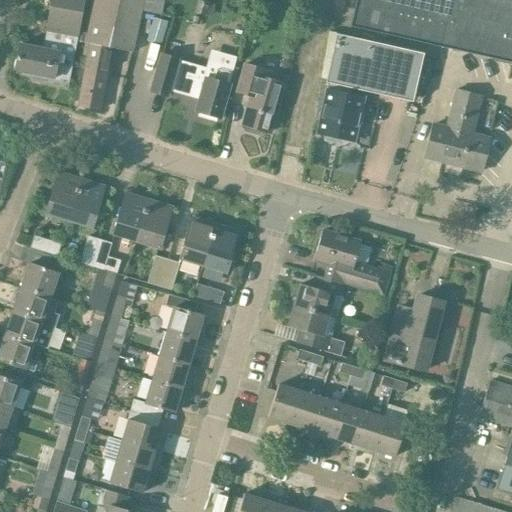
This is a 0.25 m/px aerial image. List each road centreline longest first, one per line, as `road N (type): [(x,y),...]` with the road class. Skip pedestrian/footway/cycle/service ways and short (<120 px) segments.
road 1 (residential): [(208,442),(280,193)]
road 2 (residential): [(280,193),(38,118)]
road 3 (residential): [(511,256),(280,193)]
road 4 (unclassified): [(396,498),(208,442)]
road 5 (residential): [(0,233),(38,118)]
